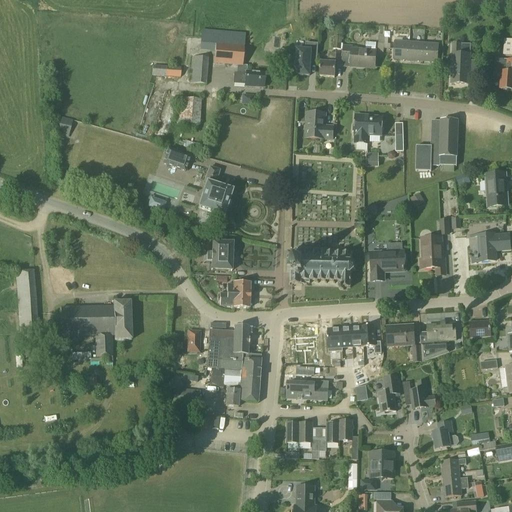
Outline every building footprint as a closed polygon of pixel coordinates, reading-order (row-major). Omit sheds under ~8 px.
[(247,66),(242,66),(244,47),(245,34),(201,30),(200,51),(214,52),(214,65),(237,67),(237,73),(234,73),(233,84),(244,85),(244,88),(255,89),(255,88),(263,89),(264,74),(246,72),(247,66)] [(333,37),(332,49),(341,50),(341,46),(342,38),(333,37)] [(511,40),(504,40),(503,56),(511,56),(511,40)] [(408,62),(409,43),(394,42),(393,61),(408,62)] [(409,43),(408,62),(422,63),(424,44),(409,43)] [(295,68),(295,74),(299,75),(299,76),(309,77),(310,60),(316,60),(317,45),(306,44),(305,51),(297,50),(296,60),(294,59),(293,68),(295,68)] [(353,47),(341,46),(341,50),(343,50),(341,67),(350,68),(359,69),(359,66),(375,67),(376,52),(376,44),(366,44),(366,51),(353,50),(353,47)] [(438,45),(424,44),(422,63),(437,64),(438,45)] [(461,45),(460,55),(452,55),(451,85),(469,85),(470,56),(470,45),(461,45)] [(328,56),(328,63),(320,63),(319,78),(335,79),(335,64),(336,55),(330,54),(330,56),(328,56)] [(192,57),(190,84),(206,85),(208,59),(192,57)] [(511,61),(508,61),(506,73),(502,73),(500,90),(511,91),(511,61)] [(152,76),(181,78),(181,68),(153,67),(152,76)] [(243,93),(242,104),(256,105),(257,94),(243,93)] [(177,125),(199,127),(201,101),(179,99),(177,125)] [(333,129),(324,128),(324,115),(308,114),(307,129),(306,129),(306,139),(332,141),(333,129)] [(69,138),(75,120),(63,117),(58,135),(69,138)] [(356,117),(355,126),(353,126),(353,133),(355,133),(354,138),(355,138),(355,144),(368,145),(368,136),(369,118),(366,118),(366,117),(356,117)] [(382,119),(369,118),(368,136),(381,137),(382,119)] [(432,122),(431,147),(416,147),(416,171),(430,172),(431,167),(456,167),(457,158),(458,122),(440,121),(440,122),(432,122)] [(162,165),(185,172),(190,158),(167,150),(162,165)] [(366,168),(379,168),(379,155),(366,155),(366,168)] [(209,168),(204,182),(206,183),(197,209),(211,213),(209,221),(221,225),(223,217),(224,218),(232,191),(215,186),(220,171),(209,168)] [(487,209),(508,207),(506,174),(485,175),(487,209)] [(467,176),(455,180),(458,189),(470,185),(467,176)] [(425,204),(420,195),(410,200),(416,209),(425,204)] [(166,204),(150,198),(147,208),(163,214),(166,204)] [(461,230),(460,219),(452,220),(452,230),(461,230)] [(449,236),(449,220),(440,221),(440,237),(449,236)] [(355,230),(365,230),(365,222),(355,222),(355,230)] [(496,237),(495,235),(478,236),(479,258),(471,259),(472,264),(495,262),(495,252),(510,251),(509,236),(496,237)] [(442,259),(441,238),(422,239),(423,260),(421,260),(421,270),(436,269),(436,277),(444,276),(444,259),(442,259)] [(212,243),(211,253),(207,253),(207,261),(211,262),(211,271),(231,272),(232,244),(212,243)] [(393,245),(394,253),(370,254),(371,283),(383,282),(383,273),(404,272),(403,253),(402,244),(393,245)] [(294,260),(289,259),(288,273),(290,273),(290,285),(301,285),(302,281),(341,283),(341,286),(340,286),(338,287),(338,290),(339,291),(342,291),(343,290),(343,289),(350,289),(351,274),(354,271),(354,266),(351,262),(351,254),(301,252),(300,250),(297,250),(294,253),(294,260)] [(20,342),(21,342),(23,359),(33,359),(32,341),(39,341),(34,271),(15,273),(20,342)] [(250,285),(233,284),(233,285),(227,285),(226,294),(220,294),(219,307),(232,307),(232,309),(249,310),(250,285)] [(113,304),(113,307),(60,308),(61,339),(94,338),(95,358),(105,358),(105,364),(113,364),(112,358),(113,358),(112,336),(114,336),(114,341),(131,341),(130,303),(113,304)] [(470,324),(470,339),(491,338),(490,322),(470,324)] [(294,339),(296,365),(318,364),(316,338),(318,337),(317,323),(289,325),(290,339),(294,339)] [(365,325),(366,345),(366,346),(378,345),(378,353),(385,352),(385,340),(378,340),(377,323),(365,324),(365,325)] [(354,326),(355,345),(366,345),(365,325),(354,326)] [(427,326),(427,333),(420,334),(422,364),(449,354),(448,342),(456,342),(455,325),(427,326)] [(343,326),(329,327),(330,351),(344,350),(343,326)] [(354,326),(343,326),(344,350),(345,350),(344,346),(355,345),(354,326)] [(386,329),(388,347),(414,346),(413,327),(386,329)] [(209,331),(208,346),(206,369),(212,369),(212,377),(210,377),(210,384),(223,385),(223,387),(229,387),(229,391),(226,391),(225,407),(238,408),(238,402),(257,403),(261,356),(247,355),(249,329),(234,328),(233,333),(209,331)] [(187,332),(187,344),(187,353),(200,354),(200,332),(187,332)] [(422,364),(421,347),(412,348),(413,364),(422,364)] [(482,371),(498,369),(497,362),(481,364),(482,371)] [(367,376),(369,383),(383,378),(380,371),(367,376)] [(62,389),(96,387),(96,378),(80,379),(79,376),(61,377),(62,389)] [(383,379),(385,393),(378,394),(381,415),(396,413),(393,396),(401,395),(398,377),(383,379)] [(418,390),(411,391),(410,383),(403,384),(404,392),(410,392),(413,411),(428,408),(436,407),(435,397),(426,398),(425,390),(427,390),(426,381),(417,383),(418,390)] [(293,385),(288,384),(288,401),(327,402),(327,394),(314,394),(313,386),(306,385),(307,384),(293,384),(293,385)] [(357,401),(369,401),(368,387),(357,387),(357,401)] [(200,393),(174,390),(171,411),(198,413),(200,393)] [(494,409),(504,407),(503,400),(493,402),(494,409)] [(462,416),(472,414),(471,407),(461,409),(462,416)] [(339,442),(352,442),(353,422),(339,422),(339,425),(339,442)] [(437,425),(438,433),(432,434),(436,451),(451,448),(450,447),(457,446),(459,444),(458,439),(455,437),(449,438),(448,435),(453,434),(451,422),(437,425)] [(299,444),(299,424),(287,424),(286,444),(299,444)] [(312,424),(299,424),(299,444),(312,445),(312,460),(319,460),(319,452),(319,445),(312,445),(312,424)] [(319,445),(319,452),(326,452),(326,445),(339,445),(339,442),(339,425),(327,425),(326,445),(319,445)] [(511,444),(496,447),(481,450),(482,460),(497,457),(498,463),(511,460),(511,444)] [(371,454),(371,479),(393,479),(393,455),(371,454)] [(443,475),(459,473),(459,467),(466,466),(465,460),(441,462),(443,475)] [(349,465),(349,492),(357,492),(357,465),(349,465)] [(460,480),(459,473),(443,475),(444,487),(468,485),(467,479),(460,480)] [(468,490),(468,485),(444,487),(445,499),(462,497),(461,490),(468,490)] [(315,511),(316,508),(314,508),(314,488),(297,488),(296,507),(294,507),(293,511),(315,511)] [(359,496),(359,511),(367,511),(368,496),(359,496)] [(403,511),(403,510),(392,510),(392,502),(377,502),(376,511),(403,511)] [(457,504),(457,511),(451,511),(450,511),(476,511),(476,502),(457,504)]
